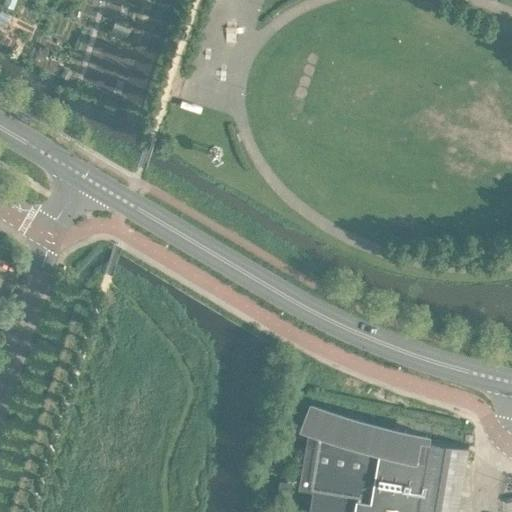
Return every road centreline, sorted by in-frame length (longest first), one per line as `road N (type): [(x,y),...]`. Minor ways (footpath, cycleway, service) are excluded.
road 1 (unclassified): [(511,382),(326,314),(85,178)]
road 2 (unclassified): [(0,396),(50,237)]
